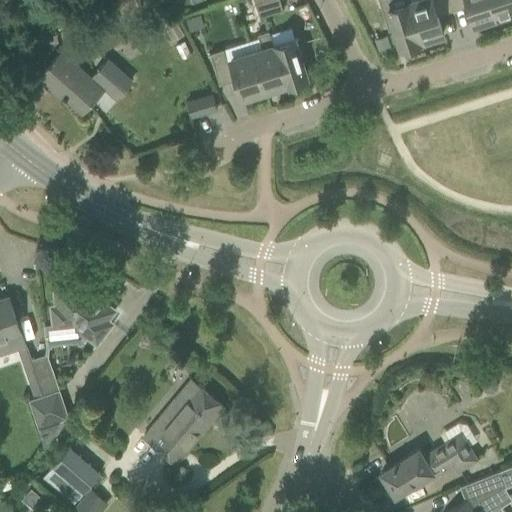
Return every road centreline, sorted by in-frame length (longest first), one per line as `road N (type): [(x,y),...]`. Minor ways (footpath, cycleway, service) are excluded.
road 1 (secondary): [(178,241),(134,226),(29,167)]
road 2 (residential): [(367,89),(511,44)]
road 3 (secondary): [(178,241),(216,266),(293,291)]
road 4 (secondary): [(398,276),(379,246),(346,233),(300,258)]
road 5 (secondary): [(300,258),(178,241)]
